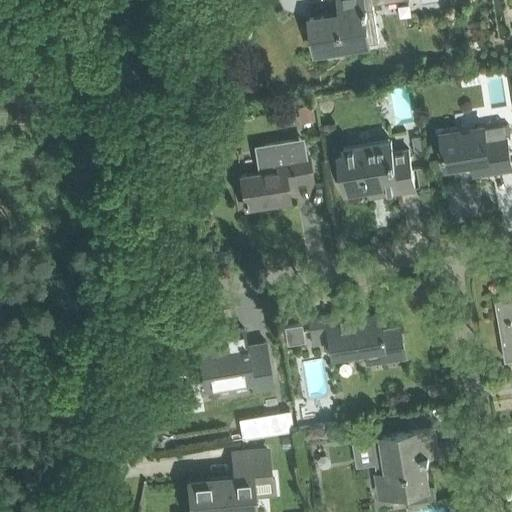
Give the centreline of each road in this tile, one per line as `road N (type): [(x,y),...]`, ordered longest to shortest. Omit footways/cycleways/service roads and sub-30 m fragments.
road 1 (residential): [(146,290),(443,249)]
road 2 (residential): [(146,290),(200,0)]
road 3 (residential): [(486,511),(443,249)]
road 4 (residential): [(97,511),(146,290)]
